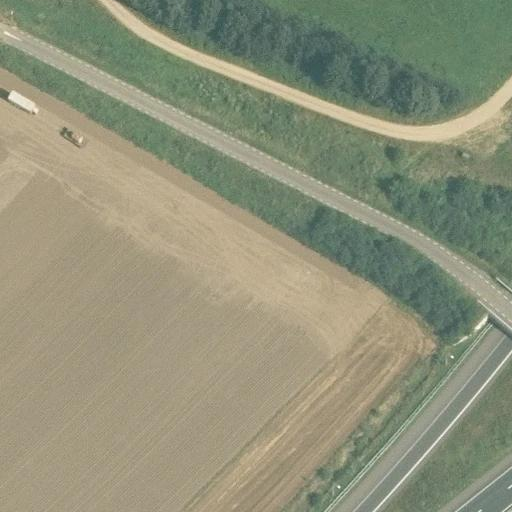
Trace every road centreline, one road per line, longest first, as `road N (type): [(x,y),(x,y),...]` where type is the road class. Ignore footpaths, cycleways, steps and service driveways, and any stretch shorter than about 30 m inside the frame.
road 1 (unclassified): [(511,315),(409,240),(0,33)]
road 2 (track): [(492,96),(445,129),(415,132),(233,68),(135,22),(113,0)]
road 3 (motorway): [(511,334),(362,511)]
